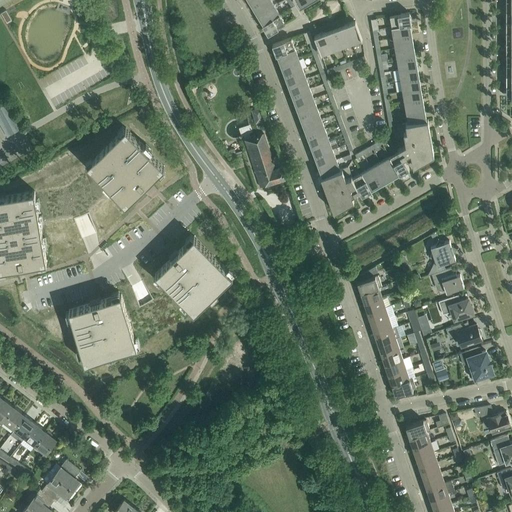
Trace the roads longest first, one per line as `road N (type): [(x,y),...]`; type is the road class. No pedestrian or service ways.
road 1 (secondary): [(371,511),(275,274),(167,102),(142,0)]
road 2 (residential): [(326,240),(281,108),(230,0)]
road 3 (residential): [(461,196),(511,361)]
road 4 (residential): [(426,0),(454,165)]
road 5 (residential): [(125,462),(0,364)]
road 6 (residential): [(453,169),(326,240)]
road 7 (residential): [(487,140),(487,0)]
road 8 (residential): [(384,411),(511,384)]
road 9 (residential): [(362,124),(372,70),(358,7)]
